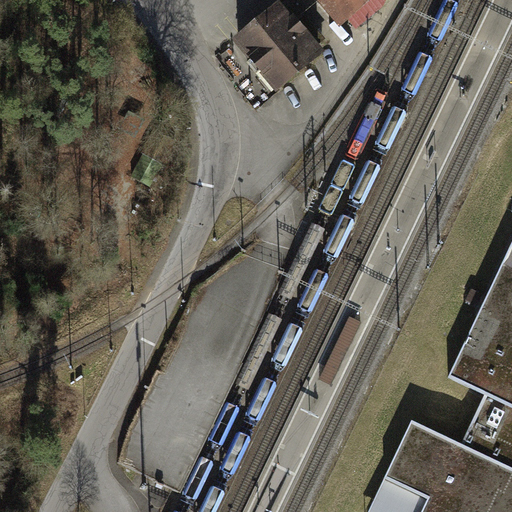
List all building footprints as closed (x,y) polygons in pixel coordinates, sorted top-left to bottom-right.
[(326,0),(344,21),(369,0),(326,0)] [(249,56),(277,90),(322,53),(284,7),(242,43),(252,54),(249,56)] [(155,132),(132,178),(154,190),(178,143),(155,132)] [(463,444),(511,467),(511,243),(448,377),(486,395),(463,444)] [(511,511),(511,467),(463,444),(412,420),(368,511),(511,511)]
